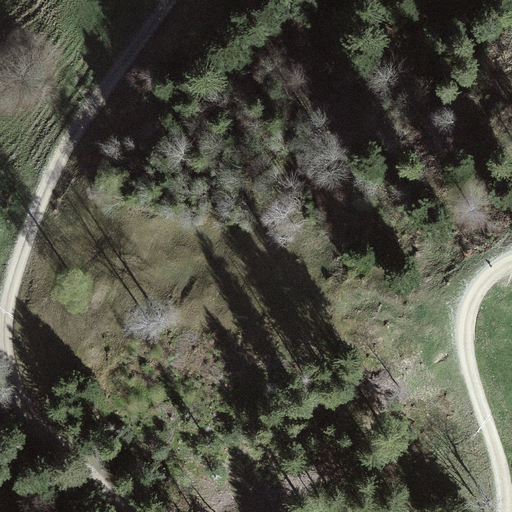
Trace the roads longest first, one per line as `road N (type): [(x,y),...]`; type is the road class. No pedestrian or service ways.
road 1 (track): [(132,511),(30,412),(10,384),(0,345),(3,302),(61,152),(164,0)]
road 2 (track): [(511,261),(480,284),(465,326),(502,511)]
